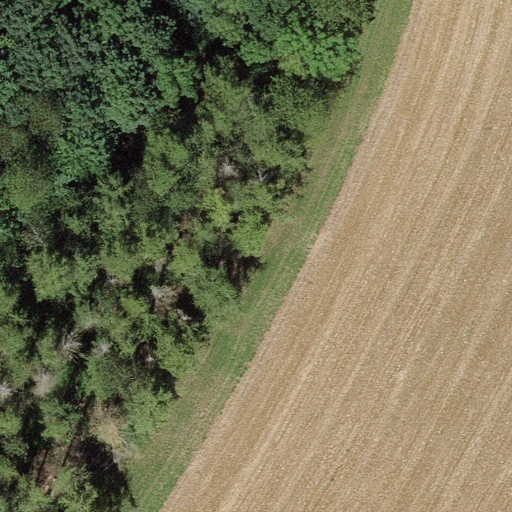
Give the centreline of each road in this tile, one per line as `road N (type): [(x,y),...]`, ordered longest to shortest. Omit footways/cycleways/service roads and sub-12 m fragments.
road 1 (track): [(0,274),(71,232),(182,143),(251,50),(271,0)]
road 2 (track): [(130,511),(283,226)]
